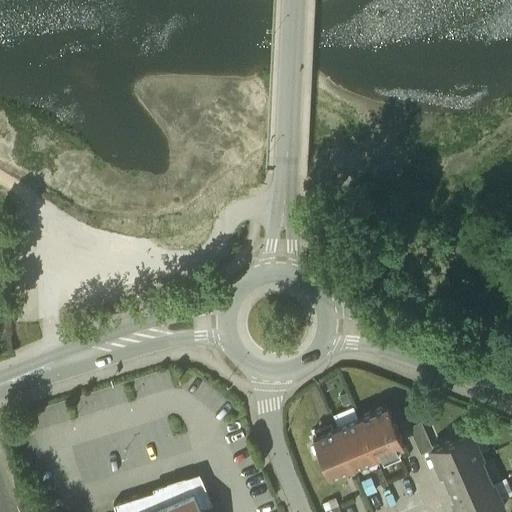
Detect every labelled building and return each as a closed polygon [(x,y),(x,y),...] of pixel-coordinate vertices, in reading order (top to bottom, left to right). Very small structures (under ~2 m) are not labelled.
[(387,404),(358,416),(375,456),(403,444),(387,404)] [(375,456),(358,416),(336,425),(353,465),(375,456)] [(420,422),(409,427),(412,434),(423,430),(420,422)] [(353,465),(336,425),(313,435),(330,475),(353,465)] [(431,448),(423,430),(412,434),(420,452),(431,448)] [(431,448),(441,472),(481,455),(470,431),(431,448)] [(481,455),(441,472),(442,473),(445,472),(456,498),(453,499),(453,500),(493,483),(492,482),(490,483),(479,457),(481,456),(481,455)] [(189,478),(113,502),(116,511),(203,511),(201,507),(193,490),(189,478)] [(493,483),(453,500),(458,511),(491,511),(503,507),(493,483)]
